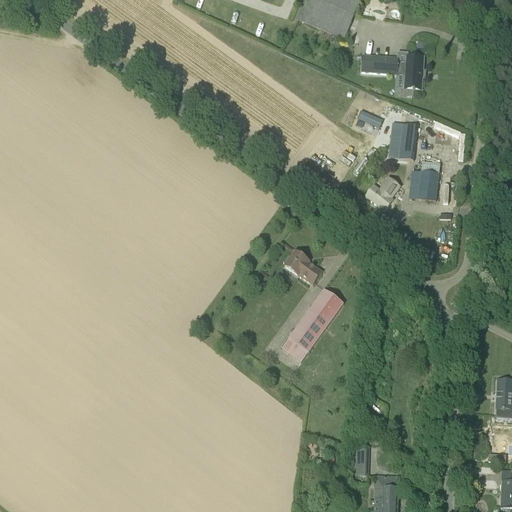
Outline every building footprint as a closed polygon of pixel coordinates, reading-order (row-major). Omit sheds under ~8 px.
[(362,0),(309,0),(299,23),(344,42),(362,0)] [(421,93),(424,60),(406,58),(406,64),(398,63),(399,60),(362,58),(361,76),(397,79),(397,76),(405,77),(403,91),(415,92),(421,93)] [(383,123),(361,113),(358,121),(379,131),(383,123)] [(419,129),(402,127),(402,133),(391,132),(388,160),(415,164),(419,129)] [(440,167),(430,166),(422,165),(421,175),(412,174),(409,201),(436,204),(440,167)] [(379,191),(374,188),(365,199),(384,214),(393,202),(392,202),(401,189),(388,180),(379,191)] [(299,277),(313,287),(322,275),(308,265),(309,264),(295,254),(291,260),(288,258),(283,266),(285,267),(284,269),(298,279),(299,277)] [(324,293),(289,341),(308,355),(343,307),(324,293)] [(497,400),(496,411),(511,412),(511,383),(498,383),(497,396),(499,396),(499,400),(497,400)] [(365,477),(365,452),(356,452),(356,477),(365,477)] [(511,484),(503,483),(502,510),(511,509),(511,476),(511,477),(511,484)] [(396,511),(398,483),(376,482),(374,511),(396,511)]
